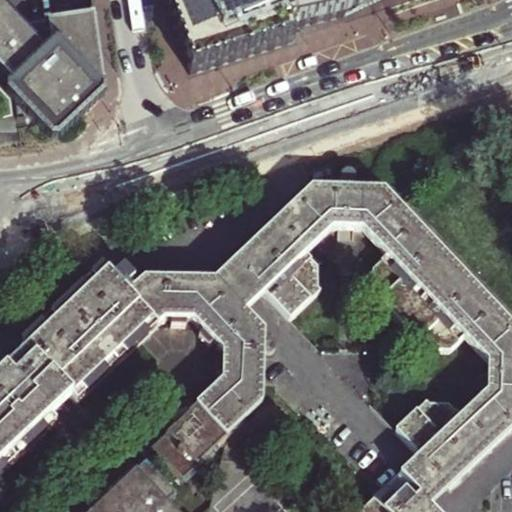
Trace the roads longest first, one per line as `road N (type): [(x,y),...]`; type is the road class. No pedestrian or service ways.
road 1 (tertiary): [(511,14),(152,135)]
road 2 (tertiary): [(160,155),(511,37)]
road 3 (tertiary): [(0,194),(32,193),(160,155)]
road 4 (tertiary): [(152,135),(52,169),(0,173)]
road 5 (residential): [(152,135),(122,0)]
